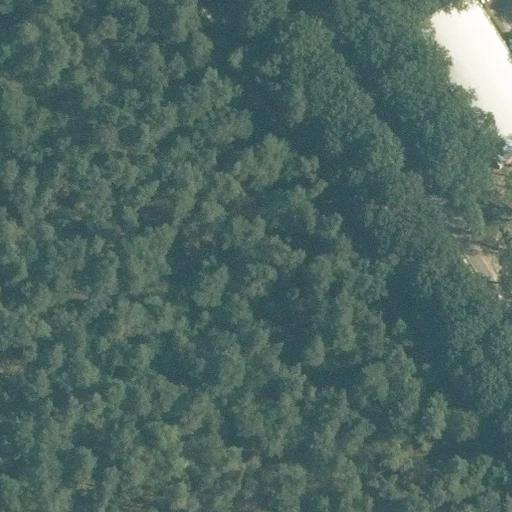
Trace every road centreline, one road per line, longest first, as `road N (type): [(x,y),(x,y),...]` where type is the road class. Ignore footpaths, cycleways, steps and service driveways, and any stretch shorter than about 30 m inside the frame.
road 1 (track): [(211,0),(511,504)]
road 2 (track): [(419,349),(0,464)]
road 3 (track): [(244,54),(0,168)]
